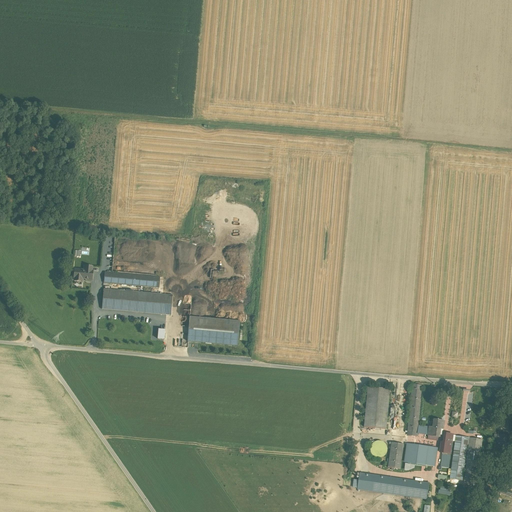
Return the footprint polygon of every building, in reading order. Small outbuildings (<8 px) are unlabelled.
[(85,270),(75,270),(74,281),(80,281),(80,278),(82,278),(83,279),(85,279),(86,280),(88,279),(91,279),(92,271),(85,271),(85,270)] [(159,277),(105,272),(104,283),(158,288),(159,277)] [(173,295),(103,289),(101,309),(171,315),(173,295)] [(240,322),(190,317),(188,342),(238,346),(240,322)] [(423,385),(412,384),(407,439),(417,440),(417,434),(418,426),(423,385)] [(390,389),(368,387),(364,427),(386,429),(390,389)] [(444,421),(435,420),(434,428),(429,427),(428,435),(428,436),(439,438),(440,429),(443,429),(444,421)] [(429,427),(418,426),(417,434),(428,435),(429,427)] [(507,436),(498,434),(498,435),(494,434),(493,442),(505,444),(507,436)] [(441,467),(449,468),(450,454),(453,436),(446,435),(445,443),(442,442),(440,453),(442,453),(441,467)] [(468,438),(456,436),(450,479),(462,481),(468,438)] [(482,440),(470,438),(464,481),(476,483),(482,440)] [(386,453),(387,451),(387,448),(386,445),(384,443),(381,442),(378,441),(375,442),(373,444),(371,446),(370,449),(371,452),(372,454),(374,456),(377,458),(379,458),(382,457),(385,456),(386,453)] [(404,444),(391,443),(388,468),(400,470),(404,444)] [(437,449),(407,445),(404,462),(435,466),(437,449)] [(390,478),(360,473),(357,488),(387,493),(390,478)] [(429,483),(390,478),(387,493),(427,499),(429,483)] [(511,493),(511,491),(503,488),(501,493),(511,497),(511,493)]
